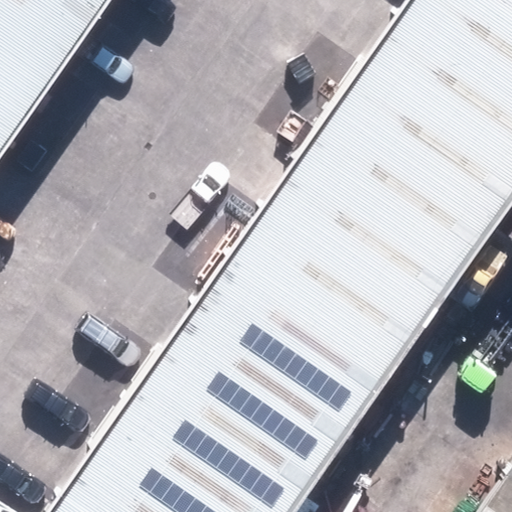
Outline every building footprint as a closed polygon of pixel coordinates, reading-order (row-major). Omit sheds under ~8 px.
[(99,0),(0,0),(0,104),(18,117),(99,0)] [(511,11),(496,0),(384,0),(317,96),(482,211),(511,167),(511,11)] [(511,0),(496,0),(511,11),(511,0)] [(317,96),(213,245),(378,359),(482,211),(317,96)] [(0,142),(18,117),(0,104),(0,142)] [(511,202),(481,244),(511,266),(511,202)] [(213,245),(109,393),(274,508),(378,359),(213,245)] [(109,393),(26,511),(271,511),(274,508),(109,393)] [(511,511),(511,478),(488,511),(511,511)]
